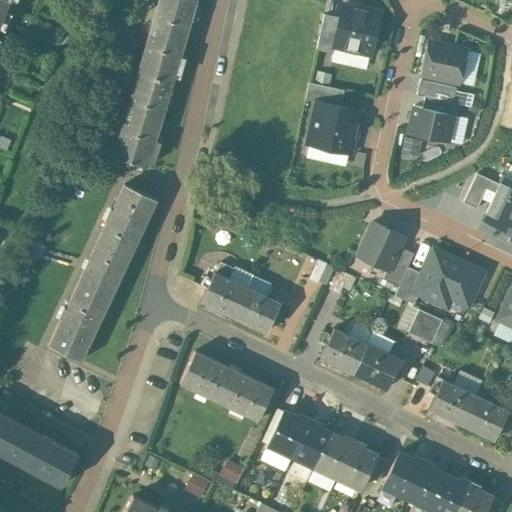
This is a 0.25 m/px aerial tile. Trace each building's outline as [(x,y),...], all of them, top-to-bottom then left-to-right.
[(195,0),(158,0),(137,72),(172,82),(195,0)] [(380,13),(343,4),(340,18),(333,45),(334,46),(370,54),(380,13)] [(340,18),(324,14),(316,49),(333,53),(334,46),(333,45),(340,18)] [(466,50),(428,41),(421,74),(459,82),(466,50)] [(172,82),(137,72),(112,156),(147,166),(172,82)] [(455,87),(420,79),(417,94),(424,96),(452,102),(455,87)] [(318,96),(341,101),(344,86),(309,80),(306,98),(317,101),(318,96)] [(341,101),(318,96),(317,101),(308,139),(352,149),(362,106),(341,101)] [(452,102),(424,96),(422,107),(453,114),(457,115),(460,104),(452,102)] [(453,114),(422,107),(414,106),(408,132),(447,141),(453,114)] [(419,151),(421,136),(405,134),(403,149),(419,151)] [(477,173),(463,202),(477,208),(486,188),(495,192),(499,183),(477,173)] [(511,179),(503,175),(499,183),(495,192),(483,219),(511,232),(511,179)] [(107,220),(65,308),(63,307),(59,317),(60,318),(48,344),(79,358),(154,199),(123,184),(111,209),(110,209),(105,219),(107,220)] [(240,223),(219,213),(215,223),(235,232),(240,223)] [(402,234),(370,221),(356,255),(388,269),(397,246),(402,234)] [(413,252),(397,246),(388,269),(385,277),(400,283),(407,266),(413,252)] [(440,252),(433,249),(422,273),(414,290),(419,293),(446,306),(452,293),(469,300),(482,271),(440,252)] [(316,259),(308,277),(317,282),(318,280),(326,264),(316,259)] [(233,266),(219,260),(213,272),(227,279),(233,266)] [(326,264),(318,280),(325,283),(333,267),(326,264)] [(251,274),(233,266),(227,279),(245,287),(251,274)] [(422,273),(407,266),(400,283),(395,294),(414,303),(419,293),(414,290),(422,273)] [(347,273),(337,269),(329,288),(338,292),(347,273)] [(227,279),(213,272),(200,301),(232,316),(245,287),(227,279)] [(269,283),(251,274),(245,287),(263,296),(269,283)] [(511,286),(498,318),(511,323),(511,286)] [(263,296),(245,287),(232,316),(264,331),(278,303),(263,296)] [(440,319),(419,309),(408,331),(430,341),(440,319)] [(371,332),(352,323),(347,333),(366,342),(371,332)] [(347,333),(332,327),(318,356),(352,372),(366,342),(347,333)] [(389,341),(371,332),(366,342),(384,351),(389,341)] [(384,351),(366,342),(352,372),(385,387),(398,358),(384,351)] [(271,387),(194,351),(179,382),(256,418),(271,387)] [(480,383),(457,372),(452,382),(475,393),(480,383)] [(452,382),(441,377),(427,407),(461,423),(475,393),(452,382)] [(499,391),(480,383),(475,393),(494,402),(499,391)] [(494,402),(475,393),(461,423),(493,438),(507,408),(494,402)] [(297,416),(283,410),(267,444),(291,455),(308,418),(298,414),(297,416)] [(0,451),(17,422),(0,413),(0,451)] [(312,465),(328,431),(317,426),(318,423),(308,418),(291,455),(312,465)] [(17,422),(0,451),(59,483),(75,453),(51,440),(52,439),(42,433),(41,435),(17,422)] [(328,431),(312,465),(334,476),(352,440),(342,435),(341,437),(328,431)] [(352,440),(334,476),(359,487),(365,475),(375,454),(361,447),(362,445),(352,440)] [(412,458),(398,451),(382,485),(388,488),(406,496),(423,460),(413,455),(412,458)] [(375,454),(365,475),(377,481),(387,460),(375,454)] [(227,472),(200,458),(195,468),(221,482),(227,472)] [(433,465),(423,460),(406,496),(429,507),(445,473),(432,467),(433,465)] [(182,469),(171,463),(165,474),(175,479),(182,469)] [(243,469),(232,463),(227,472),(221,482),(233,489),(243,469)] [(457,479),(445,473),(429,507),(438,511),(454,511),(469,482),(459,477),(457,479)] [(479,487),(469,482),(454,511),(483,511),(491,496),(478,489),(479,487)] [(166,511),(157,507),(156,509),(131,495),(121,511),(166,511)] [(491,496),(483,511),(497,511),(503,501),(499,499),(498,499),(491,496)]
